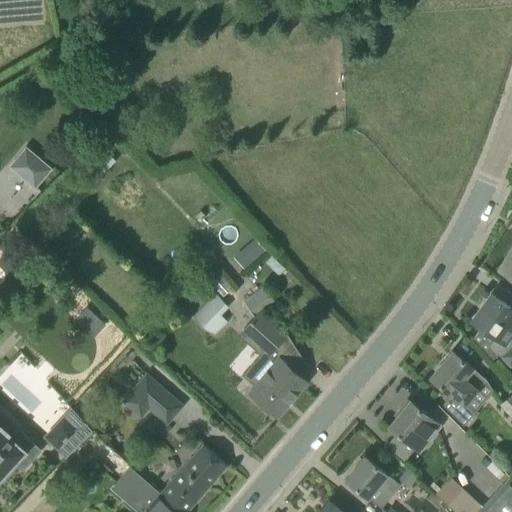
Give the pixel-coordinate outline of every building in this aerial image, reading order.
[(351,37),(373,37),(373,24),(351,25),(351,37)] [(35,189),(52,169),(25,146),(8,166),(35,189)] [(255,240),(245,249),(254,259),(264,250),(255,240)] [(511,250),(499,271),(511,279),(511,250)] [(254,316),(242,330),(264,350),(269,355),(287,335),(288,334),(264,311),(274,303),(262,287),(243,301),(254,316)] [(473,339),(492,361),(498,355),(510,367),(511,364),(511,343),(509,341),(511,336),(511,308),(491,294),(472,321),(481,327),(473,339)] [(216,295),(194,317),(206,329),(220,315),(214,309),(222,300),(216,295)] [(86,308),(75,319),(93,336),(98,331),(104,325),(86,308)] [(260,354),(242,375),(254,385),(248,393),(262,405),(277,418),(307,382),(293,370),(303,359),(287,335),(269,355),(264,350),(260,354)] [(431,377),(452,393),(443,405),(464,425),(493,390),(486,379),(487,378),(474,368),(468,363),(452,351),(431,377)] [(167,424),(184,405),(146,372),(121,401),(141,418),(149,409),(167,424)] [(511,394),(500,405),(511,417),(511,394)] [(439,425),(411,401),(389,427),(397,433),(387,445),(404,459),(414,449),(417,451),(439,425)] [(76,429),(57,449),(66,457),(92,431),(85,423),(75,412),(71,407),(63,416),(76,429)] [(23,468),(40,450),(18,430),(12,437),(9,434),(10,433),(0,423),(0,478),(15,462),(23,468)] [(186,511),(227,466),(212,452),(203,444),(161,493),(182,511),(186,511)] [(346,480),(368,498),(380,507),(390,496),(399,484),(365,456),(346,480)] [(118,479),(114,485),(130,499),(128,502),(140,511),(176,511),(157,495),(160,493),(130,467),(130,466),(118,479)] [(406,468),(398,478),(400,480),(408,487),(416,478),(409,471),(406,468)] [(511,511),(511,479),(508,476),(481,506),(451,478),(435,494),(454,511),(511,511)] [(341,511),(328,502),(319,511),(341,511)]
